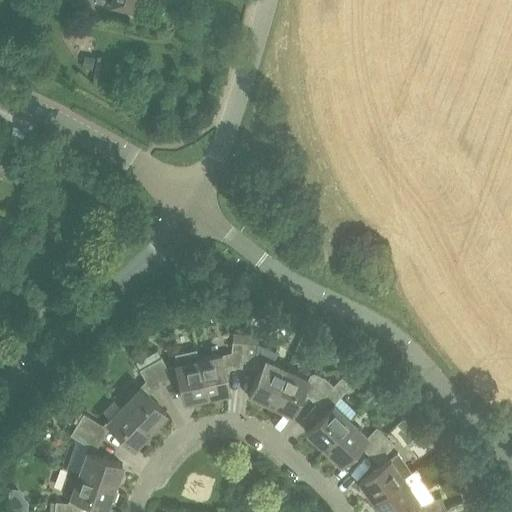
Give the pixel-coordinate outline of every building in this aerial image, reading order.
[(110,0),(109,5),(131,10),(133,0),(110,0)] [(34,34),(25,30),(21,42),(30,46),(34,34)] [(84,56),(81,68),(91,69),(93,57),(84,56)] [(222,353),(198,358),(206,395),(230,390),(222,353)] [(160,356),(149,362),(158,377),(162,384),(162,385),(173,379),(173,378),(166,365),(160,356)] [(206,395),(198,358),(175,363),(183,400),(206,395)] [(248,392),(271,403),(286,368),(264,358),(248,392)] [(152,391),(162,385),(162,384),(158,377),(149,362),(139,368),(145,380),(152,390),(152,391)] [(286,368),(271,403),(292,412),(297,401),(301,403),(308,396),(315,403),(333,384),(324,376),(314,372),(310,373),(308,378),(286,368)] [(333,384),(315,403),(324,411),(306,430),(323,447),(349,419),(357,412),(340,395),(350,384),(341,375),(333,384)] [(139,386),(123,403),(150,429),(166,412),(139,386)] [(150,429),(123,403),(106,421),(133,447),(150,429)] [(83,413),(77,423),(100,437),(102,438),(107,429),(102,425),(83,413)] [(349,419),(323,447),(341,463),(358,445),(366,453),(373,445),(384,434),(375,425),(366,435),(349,419)] [(95,450),(102,438),(77,423),(71,432),(70,434),(76,439),(89,446),(95,450)] [(373,445),(366,453),(368,454),(376,462),(394,443),(384,434),(373,445)] [(87,450),(79,472),(114,485),(122,463),(87,450)] [(358,479),(371,499),(402,477),(402,476),(410,470),(398,453),(390,459),(389,457),(358,479)] [(402,477),(371,499),(380,511),(395,511),(417,497),(409,486),(420,479),(420,474),(416,467),(402,477)] [(61,489),(71,493),(70,495),(105,508),(114,485),(79,472),(68,468),(61,489)] [(39,476),(32,494),(45,498),(51,480),(39,476)] [(56,500),(55,511),(80,511),(81,503),(56,500)]
